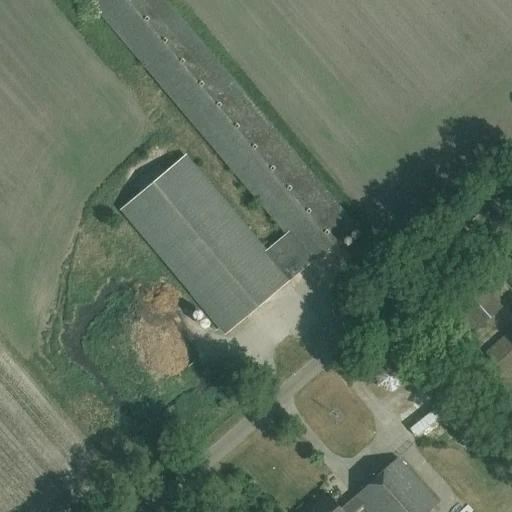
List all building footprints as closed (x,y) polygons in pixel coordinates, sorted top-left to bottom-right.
[(89,0),(286,233),(265,251),(184,156),(121,209),(225,333),(289,280),(289,279),(310,261),(310,262),(354,224),(164,0),(89,0)] [(461,341),(500,307),(472,273),(432,308),(461,341)] [(504,375),(511,367),(511,329),(485,353),(504,375)] [(392,391),(404,381),(401,365),(387,360),(374,370),(377,385),(392,391)] [(423,445),(457,445),(458,406),(423,405),(423,445)] [(355,496),(340,509),(327,493),(305,511),(353,511),(363,504),(369,511),(427,511),(438,503),(398,457),(355,495),(355,496)]
